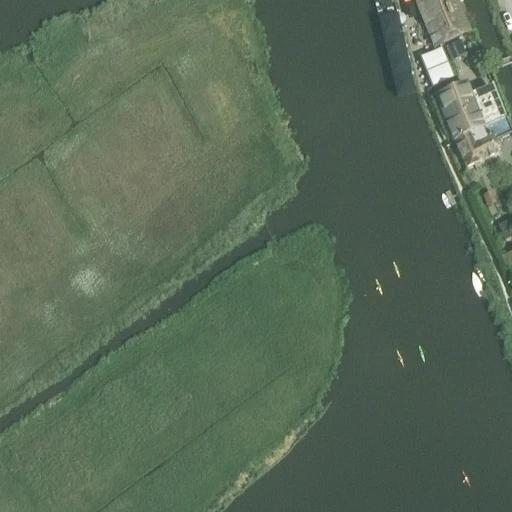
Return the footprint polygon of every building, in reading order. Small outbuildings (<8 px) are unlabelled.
[(468,37),(452,0),(415,0),(435,50),(468,37)] [(424,56),(433,87),(454,81),(445,50),(424,56)] [(466,87),(437,99),(451,135),(454,143),(494,126),(505,122),(507,121),(494,89),(471,98),(466,87)] [(494,126),(454,143),(465,170),(498,156),(493,144),(511,137),(505,122),(494,126)] [(491,196),(483,200),(487,210),(496,206),(491,196)] [(511,220),(496,228),(503,243),(511,238),(511,220)] [(511,255),(502,260),(506,270),(511,267),(511,255)]
